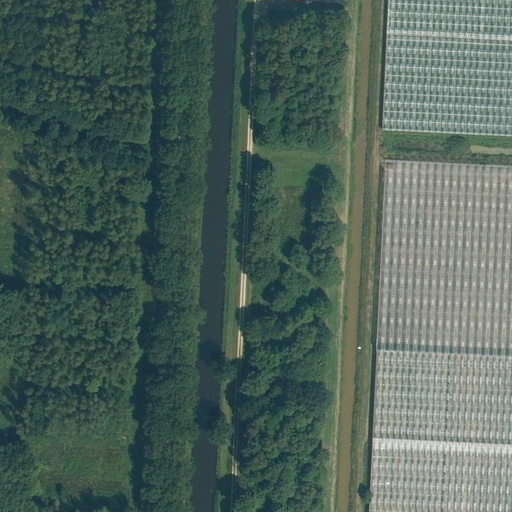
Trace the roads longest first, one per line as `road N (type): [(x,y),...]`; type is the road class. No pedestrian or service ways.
road 1 (unclassified): [(162,511),(186,0)]
road 2 (track): [(236,511),(255,25)]
